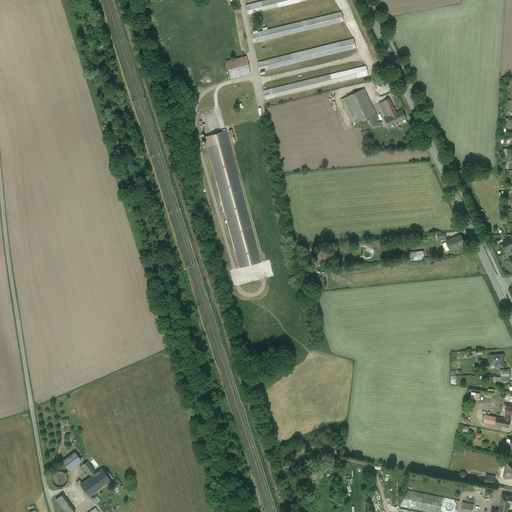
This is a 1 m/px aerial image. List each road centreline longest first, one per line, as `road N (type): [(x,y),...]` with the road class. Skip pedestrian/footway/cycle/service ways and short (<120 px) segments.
road 1 (unclassified): [(0,178),(52,511)]
road 2 (primary): [(497,286),(364,0)]
